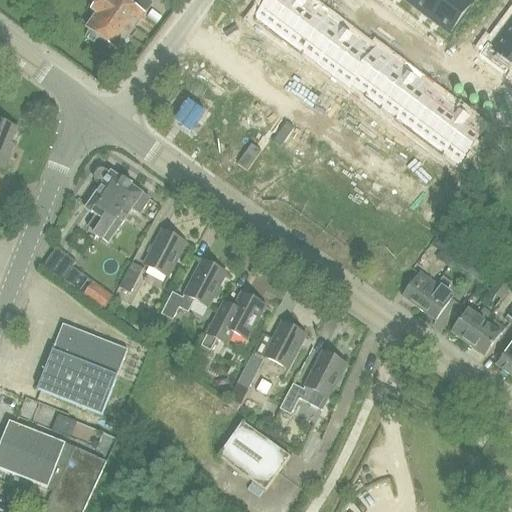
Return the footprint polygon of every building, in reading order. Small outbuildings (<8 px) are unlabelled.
[(151,5),(143,0),(101,0),(93,12),(97,15),(87,30),(89,32),(89,37),(95,41),(101,40),(117,52),(120,48),(123,49),(128,42),(126,40),(151,5)] [(269,0),(253,21),(269,33),(293,0),(269,0)] [(300,0),(293,0),(269,33),(285,44),(312,8),(300,0)] [(416,0),(412,6),(420,12),(430,19),(444,0),(416,0)] [(467,0),(444,0),(430,19),(441,27),(449,34),(472,3),(467,0)] [(312,8),(285,44),(300,56),(301,56),(304,53),(303,52),(327,20),(312,8)] [(327,20),(303,52),(304,53),(318,63),(342,31),(327,20)] [(487,45),(479,56),(504,75),(511,65),(511,27),(508,25),(491,48),(487,45)] [(228,30),(223,37),(232,44),(237,38),(228,30)] [(342,31),(318,63),(334,75),(358,43),(342,31)] [(358,43),(334,75),(350,87),(352,84),(351,83),(373,54),(358,43)] [(373,54),(351,83),(352,84),(366,94),(367,95),(391,62),(375,51),(373,54)] [(261,56),(256,62),(266,69),(271,63),(270,62),(261,56)] [(366,94),(363,98),(380,111),(383,107),(382,106),(406,74),(391,62),(367,95),(366,94)] [(271,63),(266,69),(275,76),(280,70),(271,63)] [(218,70),(192,106),(213,121),(239,86),(218,70)] [(406,74),(382,106),(383,107),(397,117),(397,118),(422,85),(406,74)] [(292,79),(287,85),(297,92),(302,86),(292,79)] [(397,117),(394,121),(410,133),(437,97),(422,85),(397,118),(397,117)] [(302,86),(297,92),(306,99),(311,93),(302,86)] [(254,113),(236,137),(257,152),(283,119),(263,103),(269,95),(260,87),(244,106),(254,113)] [(437,97),(410,133),(425,145),(452,109),(437,97)] [(319,106),(314,113),(324,120),(329,114),(319,106)] [(452,109),(425,145),(442,157),(444,153),(444,152),(468,120),(452,109)] [(329,114),(324,120),(334,127),(339,121),(329,114)] [(468,120),(444,152),(444,153),(459,164),(484,132),(468,120)] [(0,168),(4,170),(10,154),(6,153),(16,130),(0,123),(0,168)] [(353,125),(348,131),(358,138),(363,132),(353,125)] [(293,156),(282,172),(296,182),(297,180),(307,189),(333,152),(310,135),(308,137),(298,130),(283,149),(293,156)] [(363,132),(358,138),(368,145),(373,139),(363,132)] [(384,148),(379,154),(389,161),(394,155),(384,148)] [(333,152),(307,189),(317,196),(316,198),(330,207),(343,191),(353,198),(367,179),(356,171),(357,169),(333,152)] [(394,155),(389,161),(399,169),(404,162),(394,155)] [(415,171),(410,177),(420,184),(425,178),(415,171)] [(110,176),(103,172),(98,172),(94,179),(93,183),(101,188),(86,211),(95,218),(88,229),(95,234),(93,237),(108,247),(132,211),(140,216),(150,202),(111,175),(110,176)] [(425,178),(420,184),(429,192),(434,186),(425,178)] [(373,206),(362,223),(376,234),(377,232),(387,239),(412,204),(389,185),(387,187),(377,180),(363,199),(373,206)] [(412,204),(387,239),(396,246),(394,248),(408,258),(421,242),(430,249),(445,230),(434,224),(436,222),(412,204)] [(185,244),(162,232),(144,267),(168,279),(185,244)] [(453,265),(465,260),(454,234),(442,239),(453,265)] [(491,270),(478,260),(468,273),(481,283),(491,270)] [(161,316),(172,322),(179,309),(188,314),(194,302),(208,309),(225,274),(202,262),(183,300),(172,294),(161,316)] [(119,289),(130,295),(143,270),(132,264),(119,289)] [(420,273),(403,298),(419,310),(436,286),(437,285),(420,273)] [(436,286),(419,310),(436,322),(453,297),(446,292),(450,285),(442,279),(437,285),(436,286)] [(493,290),(503,297),(510,287),(502,279),(493,290)] [(91,282),(82,295),(102,309),(111,297),(91,282)] [(224,303),(211,327),(222,333),(217,342),(226,346),(233,334),(247,342),(265,308),(242,295),(235,308),(224,303)] [(483,322),(489,314),(483,309),(477,317),(469,311),(452,333),(468,345),(484,323),(483,322)] [(490,314),(489,314),(483,322),(484,323),(468,345),(484,357),(504,329),(494,322),(496,319),(490,315),(490,314)] [(305,337),(281,325),(264,359),(288,371),(305,337)] [(37,392),(102,417),(128,351),(63,326),(37,392)] [(200,348),(211,354),(217,343),(206,338),(200,348)] [(497,366),(511,377),(511,346),(509,351),(504,347),(497,358),(501,361),(497,366)] [(280,411),(291,417),(299,401),(322,413),(347,366),(323,354),(304,391),(293,385),(280,411)] [(252,356),(229,400),(239,408),(263,362),(252,356)] [(9,424),(0,447),(0,471),(48,490),(65,446),(9,424)] [(243,424),(218,459),(265,493),(290,458),(243,424)] [(75,449),(45,511),(83,511),(106,463),(75,449)]
